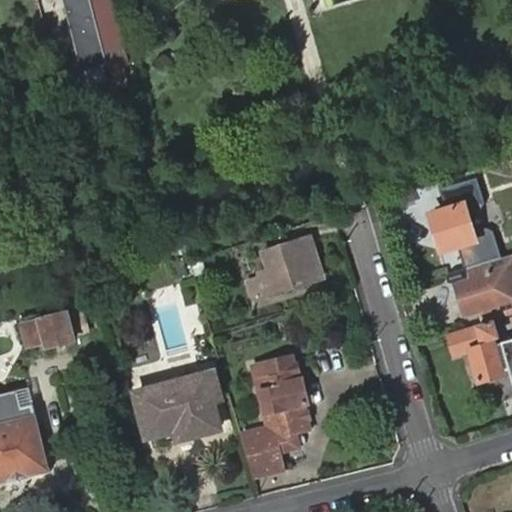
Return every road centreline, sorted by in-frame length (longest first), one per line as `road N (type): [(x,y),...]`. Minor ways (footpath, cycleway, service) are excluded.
road 1 (residential): [(433,469),(360,218)]
road 2 (residential): [(270,511),(433,469)]
